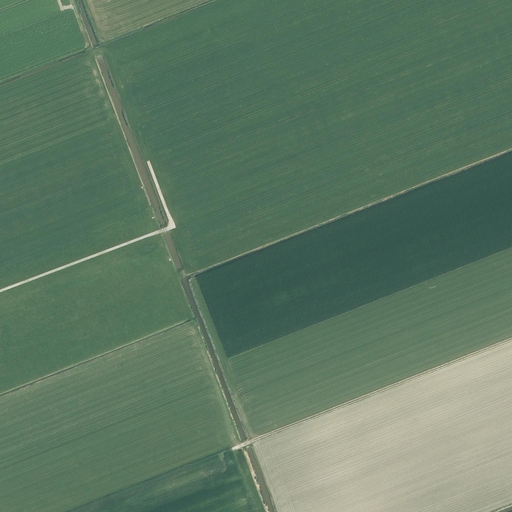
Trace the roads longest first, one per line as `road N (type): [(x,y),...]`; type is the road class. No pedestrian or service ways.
road 1 (track): [(68,511),(511,338)]
road 2 (track): [(0,291),(168,228),(147,160)]
